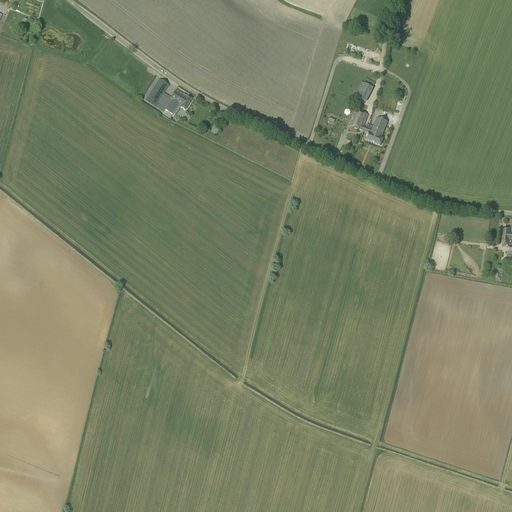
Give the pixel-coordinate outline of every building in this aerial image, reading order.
[(169,101),(162,96),(168,86),(159,80),(145,100),(163,112),(165,110),(170,113),(169,115),(171,116),(172,115),(173,115),(179,105),(181,106),(181,108),(185,110),(192,99),(187,97),(176,90),(169,101)] [(371,87),(363,83),(362,82),(354,97),(366,103),(373,88),(372,88),(371,87)] [(388,103),(384,112),(389,114),(393,105),(388,103)] [(365,127),(364,126),(368,116),(356,111),(350,126),(363,131),(368,133),(366,140),(380,146),(383,139),(381,138),(388,122),(376,118),(369,115),(365,127)] [(402,127),(409,129),(411,123),(404,120),(402,127)] [(343,148),(340,157),(348,159),(351,151),(343,148)] [(511,229),(509,229),(504,228),(502,246),(508,246),(511,246),(511,229)]
